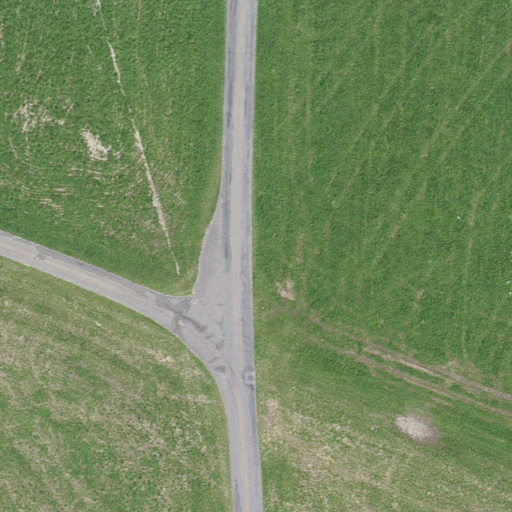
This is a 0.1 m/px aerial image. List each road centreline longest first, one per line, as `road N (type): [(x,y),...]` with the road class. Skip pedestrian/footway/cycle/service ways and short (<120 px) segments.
road 1 (unclassified): [(244,0),(236,340),(245,511)]
road 2 (track): [(236,340),(0,248)]
